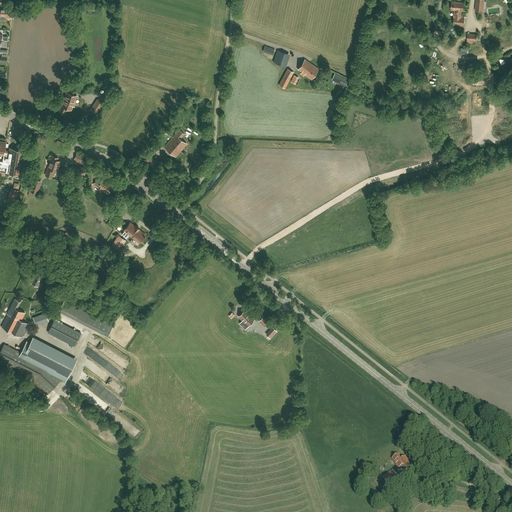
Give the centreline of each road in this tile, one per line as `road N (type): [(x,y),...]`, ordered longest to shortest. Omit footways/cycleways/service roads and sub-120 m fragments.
road 1 (secondary): [(511,484),(249,272)]
road 2 (secondary): [(0,112),(74,139),(176,212)]
road 3 (unclassified): [(176,212),(209,163),(230,35)]
